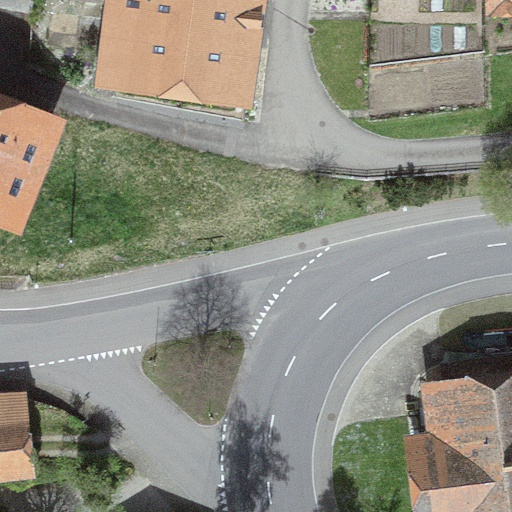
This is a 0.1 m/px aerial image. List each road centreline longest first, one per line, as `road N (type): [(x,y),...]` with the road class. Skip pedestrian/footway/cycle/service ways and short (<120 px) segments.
road 1 (unclassified): [(57,335),(270,295),(344,294)]
road 2 (unclassified): [(57,335),(268,511)]
road 3 (secondary): [(272,511),(277,397),(303,338),(344,294)]
road 4 (secondary): [(344,294),(417,258),(511,242)]
